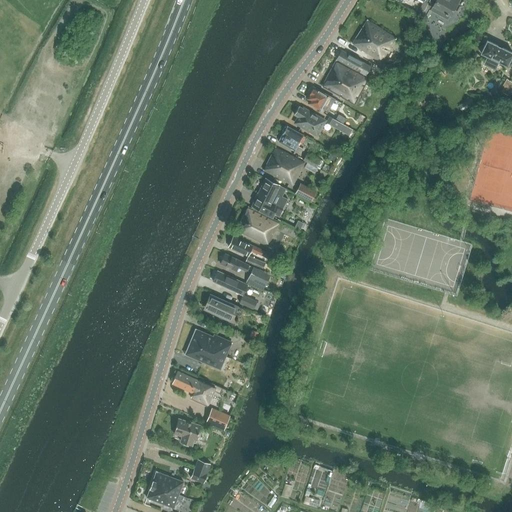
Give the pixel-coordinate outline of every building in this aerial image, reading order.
[(429,0),(429,1),(434,4),(433,6),(445,13),(445,14),(447,15),(447,14),(450,15),(458,0),(429,0)] [(352,45),(381,63),(396,38),(367,20),(352,45)] [(511,52),(487,40),(480,53),(487,57),(483,64),(495,70),(499,62),(507,66),(509,61),(511,62),(511,52)] [(337,60),(368,77),(370,72),(359,66),(361,62),(342,51),(337,60)] [(322,87),(354,104),(354,105),(369,78),(336,61),(322,87)] [(503,85),(500,91),(507,96),(510,91),(508,89),(509,88),(503,85)] [(313,89),(311,89),(309,92),(309,94),(307,99),(310,100),(308,103),(321,111),(322,108),(327,111),(329,108),(334,99),(328,96),(313,88),(313,89)] [(303,109),(299,106),(294,115),(298,117),(295,123),(317,135),(325,121),(303,108),(303,109)] [(337,114),(331,110),(328,115),(334,118),(337,114)] [(341,123),(330,117),(327,123),(338,129),(341,123)] [(278,142),(299,154),(302,149),(296,146),(303,135),(287,126),(287,127),(285,127),(282,132),(283,133),(278,142)] [(275,147),(263,170),(293,185),(305,162),(275,147)] [(318,161),(306,154),(303,160),(315,167),(318,161)] [(287,200),(288,199),(282,196),(286,189),(265,178),(252,206),(251,208),(260,212),(271,218),(273,214),(279,216),(278,215),(281,208),(282,209),(287,199),(287,200)] [(311,190),(300,184),(295,193),(307,199),(311,190)] [(251,208),(248,207),(236,230),(268,246),(277,228),(276,228),(280,222),(271,218),(260,212),(251,208)] [(256,253),(258,248),(233,237),(229,247),(248,256),(250,250),(256,253)] [(248,278),(265,285),(270,274),(226,254),(221,264),(236,271),(238,267),(251,273),(248,278)] [(247,284),(218,271),(213,281),(243,295),(247,284)] [(217,315),(231,321),(238,306),(210,294),(205,307),(218,313),(217,315)] [(246,299),(242,297),(239,302),(253,309),(257,302),(247,297),(246,299)] [(212,337),(208,335),(208,334),(196,329),(195,329),(195,330),(185,354),(185,353),(184,354),(185,355),(198,360),(198,359),(203,361),(202,362),(220,369),(231,342),(214,334),(212,337)] [(215,388),(178,371),(172,384),(193,393),(191,398),(207,405),(215,388)] [(229,415),(212,408),(206,422),(224,429),(229,415)] [(181,442),(193,446),(195,439),(197,440),(201,426),(178,419),(174,433),(183,436),(181,442)] [(210,464),(198,459),(194,469),(207,473),(210,464)] [(207,473),(194,469),(191,478),(204,483),(207,473)] [(183,482),(156,471),(147,497),(147,498),(174,508),(183,482)]
